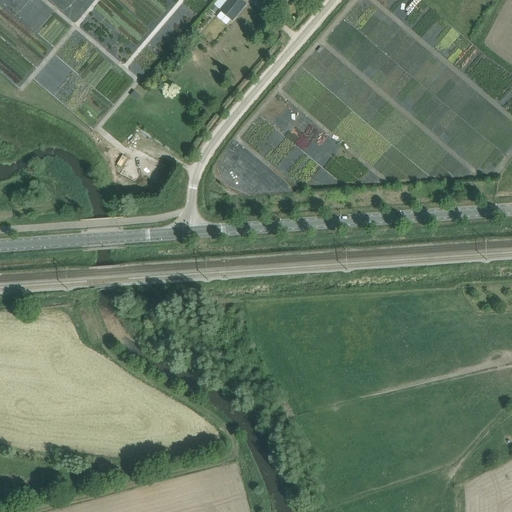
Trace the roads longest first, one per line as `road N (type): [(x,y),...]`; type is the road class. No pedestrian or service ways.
road 1 (secondary): [(511,209),(191,232)]
road 2 (unclassified): [(191,232),(198,163),(332,0)]
road 3 (track): [(238,452),(21,511)]
road 4 (track): [(238,452),(211,415),(115,355),(88,312)]
road 5 (secondary): [(0,245),(191,232)]
